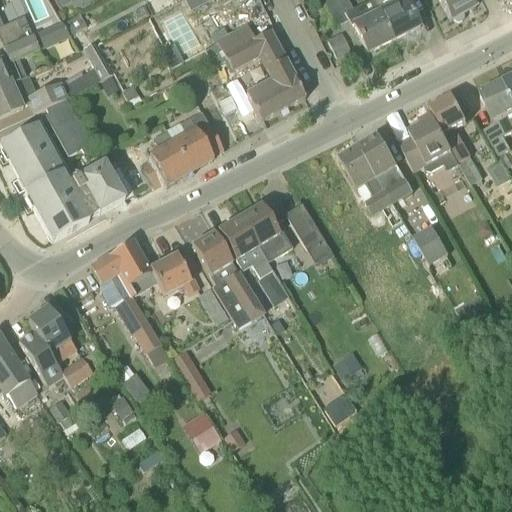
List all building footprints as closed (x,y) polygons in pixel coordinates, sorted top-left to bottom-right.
[(334,0),(321,0),(338,28),(349,22),(367,56),(393,42),(379,15),(372,2),(344,17),(334,0)] [(376,0),(372,2),(379,15),(393,42),(419,29),(403,0),(376,0)] [(463,21),(463,17),(475,10),(469,0),(437,0),(450,24),(452,22),(456,25),(460,25),(463,21)] [(0,29),(0,41),(4,51),(32,39),(23,19),(0,29)] [(61,26),(46,33),(52,48),(68,41),(61,26)] [(246,98),(260,126),(304,102),(268,35),(235,53),(229,40),(217,46),(231,73),(259,59),(272,84),(246,98)] [(0,63),(0,92),(27,81),(27,80),(19,84),(11,66),(38,54),(32,39),(4,51),(3,52),(7,62),(2,64),(1,63),(0,63)] [(34,117),(46,112),(66,102),(111,78),(93,47),(83,53),(94,72),(60,92),(58,88),(35,98),(27,81),(0,92),(0,120),(23,111),(22,110),(30,107),(34,117)] [(511,79),(503,84),(511,102),(511,79)] [(504,140),(511,136),(511,102),(503,84),(480,96),(495,127),(483,133),(496,160),(510,153),(504,140)] [(430,112),(472,188),(482,183),(470,161),(455,132),(466,126),(452,100),(430,112)] [(66,102),(46,112),(48,117),(45,118),(68,160),(82,152),(84,156),(93,150),(66,102)] [(183,136),(170,144),(188,176),(212,162),(211,159),(222,152),(201,115),(178,128),(183,136)] [(459,168),(431,117),(418,123),(422,130),(409,136),(412,141),(399,148),(414,176),(425,170),(427,174),(431,175),(445,167),(448,174),(459,168)] [(24,197),(52,245),(52,246),(89,225),(88,224),(125,204),(104,167),(70,186),(36,127),(0,147),(0,148),(26,195),(24,197)] [(151,191),(152,191),(163,186),(166,189),(188,176),(170,144),(164,133),(151,141),(154,147),(144,153),(150,163),(138,169),(151,191)] [(392,207),(393,207),(412,195),(379,139),(359,151),(392,207)] [(392,207),(359,151),(339,162),(373,219),(383,213),(398,238),(408,232),(393,207),(392,207)] [(301,208),(284,218),(306,254),(323,244),(301,208)] [(262,209),(251,215),(248,214),(244,217),(243,220),(239,222),(265,266),(290,251),(281,237),(279,238),(262,209)] [(228,226),(228,229),(218,234),(242,275),(252,270),(266,294),(278,287),(265,266),(239,222),(236,224),(233,223),(228,226)] [(429,269),(448,258),(432,230),(413,241),(429,269)] [(214,236),(210,239),(207,238),(202,241),(202,244),(192,250),(216,290),(213,291),(238,333),(263,318),(214,236)] [(131,301),(135,298),(130,290),(153,277),(149,270),(147,271),(134,248),(132,244),(108,259),(109,260),(89,271),(90,272),(100,287),(97,292),(110,311),(115,311),(118,310),(135,336),(149,356),(161,348),(162,348),(149,328),(131,301)] [(189,281),(177,257),(150,271),(149,270),(153,277),(130,290),(135,298),(157,284),(164,298),(184,288),(188,298),(199,293),(192,280),(189,281)] [(211,291),(199,298),(216,327),(228,320),(211,291)] [(27,324),(34,335),(34,334),(62,380),(70,391),(90,378),(93,383),(109,373),(96,353),(82,362),(47,311),(27,324)] [(34,334),(34,335),(18,345),(46,390),(62,380),(34,334)] [(0,394),(4,401),(7,399),(17,413),(38,398),(29,385),(0,340),(0,394)] [(172,363),(190,392),(204,384),(186,354),(172,363)] [(354,354),(334,365),(343,381),(363,370),(354,354)] [(136,377),(124,385),(135,401),(147,392),(136,377)] [(96,384),(75,398),(84,412),(105,397),(96,384)] [(185,424),(197,456),(220,447),(208,415),(185,424)] [(150,462),(140,468),(144,474),(154,469),(150,462)]
